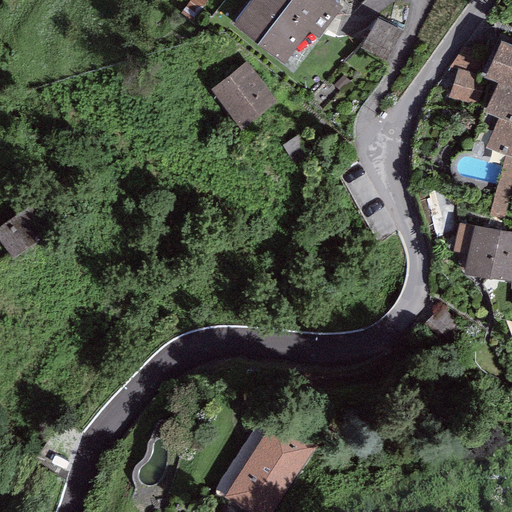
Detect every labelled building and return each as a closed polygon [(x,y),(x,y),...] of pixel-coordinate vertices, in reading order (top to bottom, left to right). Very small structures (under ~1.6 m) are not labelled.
[(318,38),(341,8),(330,0),(251,0),(233,25),(284,64),(309,31),(318,38)] [(385,62),(402,31),(377,18),(360,48),(385,62)] [(511,46),(501,42),(483,78),(498,83),(483,112),(498,117),(485,147),(505,155),(488,215),(511,222),(511,221),(511,46)] [(277,101),(246,62),(210,90),(241,129),(277,101)] [(32,203),(0,227),(0,241),(14,259),(52,229),(32,203)] [(468,254),(472,226),(458,224),(453,251),(468,254)] [(511,232),(472,226),(468,254),(465,274),(510,282),(511,281),(511,232)] [(511,361),(493,347),(479,364),(496,378),(511,361)] [(273,511),(313,448),(271,422),(225,498),(248,511),(273,511)]
